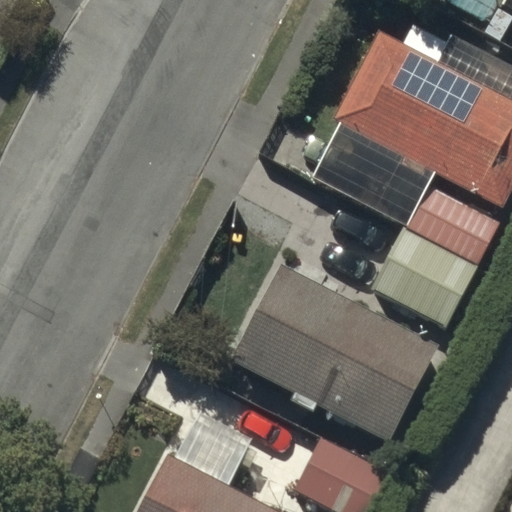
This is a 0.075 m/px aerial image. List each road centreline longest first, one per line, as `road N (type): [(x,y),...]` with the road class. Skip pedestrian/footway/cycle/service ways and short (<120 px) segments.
road 1 (residential): [(0,406),(212,0)]
road 2 (unknown): [(448,511),(511,384)]
